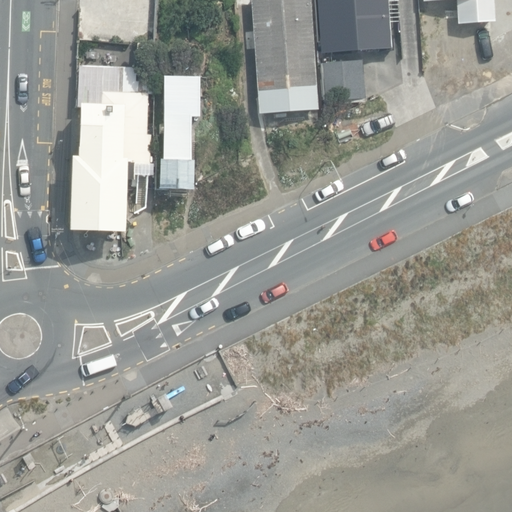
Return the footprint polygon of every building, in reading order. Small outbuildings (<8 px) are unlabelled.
[(249,0),(259,112),(318,108),(311,0),(249,0)] [(316,0),(320,53),(391,48),(388,0),(316,0)] [(491,0),(421,0),(422,6),(453,3),(455,31),(494,29),(491,0)] [(127,65),(154,66),(156,44),(128,42),(127,65)] [(182,69),(191,69),(192,51),(182,51),(174,50),(173,68),(182,69)] [(322,64),(325,102),(365,99),(362,60),(322,64)] [(68,230),(124,233),(126,181),(133,182),(133,162),(150,162),(151,135),(146,134),(148,93),(132,92),(133,69),(81,67),(77,157),(71,157),(68,230)] [(183,191),(194,191),(194,159),(190,159),(190,116),(200,117),(200,77),(182,77),(162,76),(162,159),(157,159),(157,160),(157,191),(183,191)]
